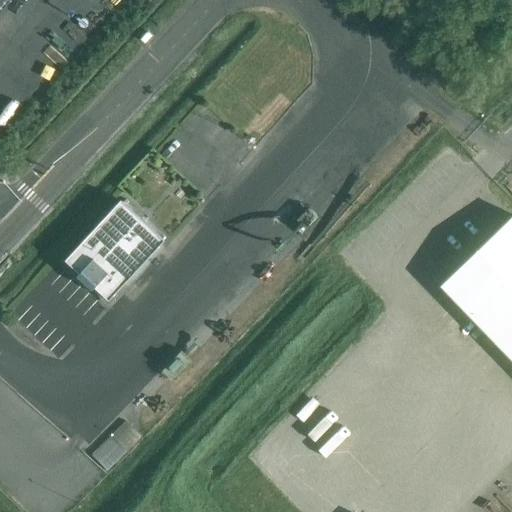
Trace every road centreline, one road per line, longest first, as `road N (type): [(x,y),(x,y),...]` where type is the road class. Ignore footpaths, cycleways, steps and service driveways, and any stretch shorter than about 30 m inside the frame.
road 1 (unclassified): [(0,340),(17,361),(57,379),(103,367),(341,115),(348,78),(342,42),(301,0)]
road 2 (unclassified): [(0,227),(220,0)]
